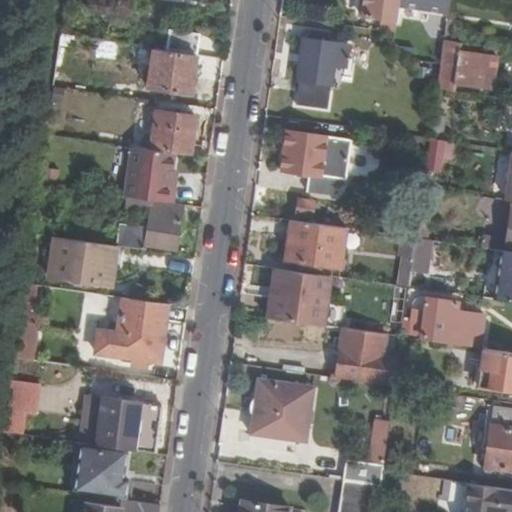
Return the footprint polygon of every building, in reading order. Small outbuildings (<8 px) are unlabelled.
[(131,3),(107,0),(87,0),(86,10),(129,16),(131,3)] [(392,0),(360,0),(359,16),(390,21),(392,0)] [(398,0),(396,18),(420,23),(422,10),(447,15),(449,0),(398,0)] [(454,20),(446,19),(443,40),(443,41),(451,42),(454,20)] [(170,32),(168,50),(196,54),(198,36),(170,32)] [(347,47),(301,41),(295,79),(300,80),(296,105),(326,110),(333,67),(344,68),(347,47)] [(440,65),(438,81),(470,85),(471,75),(488,78),(491,57),(459,52),(460,43),(451,42),(443,41),(440,65)] [(195,58),(151,52),(147,88),(190,94),(195,58)] [(138,80),(110,76),(108,92),(136,96),(138,80)] [(150,145),(149,150),(175,153),(190,156),(195,116),(154,111),(151,132),(124,128),(122,141),(150,145)] [(444,118),(433,116),(430,131),(442,133),(444,118)] [(325,138),(285,132),(280,171),(308,175),(306,192),(333,196),(336,179),(320,176),(325,138)] [(454,143),(429,139),(428,152),(443,154),(443,151),(453,152),(454,143)] [(127,198),(173,204),(175,186),(170,185),(175,153),(149,150),(131,147),(124,197),(127,198)] [(174,250),(181,205),(173,204),(127,198),(125,213),(149,216),(147,230),(121,226),(118,246),(146,250),(146,246),(174,250)] [(313,203),(297,201),(295,216),(312,219),(313,203)] [(511,202),(506,244),(495,242),(494,250),(499,250),(511,252),(511,202)] [(430,219),(418,217),(416,231),(429,233),(430,219)] [(345,228),(289,220),(284,261),(339,269),(345,228)] [(110,285),(116,246),(53,237),(48,276),(110,285)] [(431,240),(415,238),(410,271),(426,274),(431,240)] [(492,299),(511,302),(511,252),(499,250),(492,299)] [(324,326),(330,276),(272,268),(270,287),(275,288),(270,317),(324,326)] [(13,357),(33,358),(37,287),(16,286),(13,357)] [(167,305),(121,298),(117,332),(99,329),(95,353),(132,359),(131,366),(146,368),(147,361),(159,362),(167,305)] [(412,339),(479,349),(483,318),(455,313),(457,303),(425,298),(423,312),(410,310),(408,323),(404,322),(403,338),(412,339)] [(382,350),(384,335),(342,329),(335,377),(394,386),(399,352),(382,350)] [(401,337),(399,348),(410,349),(412,339),(403,338),(401,337)] [(511,353),(483,349),(478,387),(511,391),(511,353)] [(74,366),(92,369),(93,360),(85,359),(86,351),(76,350),(74,366)] [(40,384),(11,379),(3,431),(21,433),(24,412),(35,414),(40,384)] [(311,389),(258,380),(250,434),(304,442),(311,389)] [(96,443),(96,444),(124,449),(154,453),(161,406),(102,398),(102,401),(96,443)] [(80,441),(96,443),(102,401),(85,399),(80,441)] [(511,409),(492,407),(485,467),(511,470),(511,409)] [(121,470),(124,449),(96,444),(81,442),(75,492),(120,499),(122,500),(125,479),(117,478),(119,470),(121,470)] [(375,511),(379,486),(342,480),(337,511),(375,511)] [(511,511),(511,492),(467,485),(463,511),(511,511)] [(157,511),(158,505),(122,500),(120,499),(119,505),(87,501),(85,511),(157,511)] [(287,511),(288,509),(241,502),(239,511),(287,511)]
